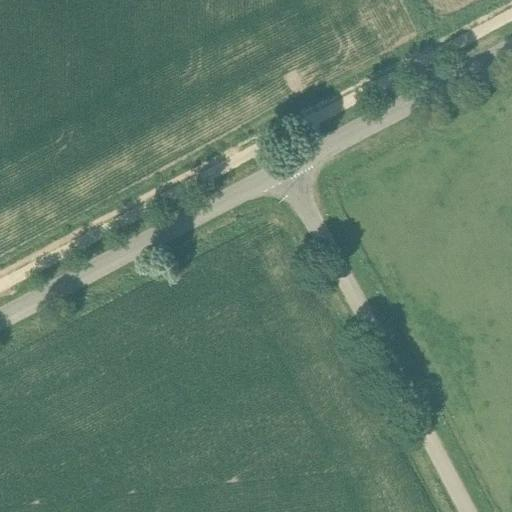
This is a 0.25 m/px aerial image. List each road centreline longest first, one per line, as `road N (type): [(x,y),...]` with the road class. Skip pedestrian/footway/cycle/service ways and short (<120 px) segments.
road 1 (unclassified): [(466,511),(285,169)]
road 2 (unclassified): [(0,319),(285,169)]
road 3 (unclassified): [(285,169),(511,49)]
